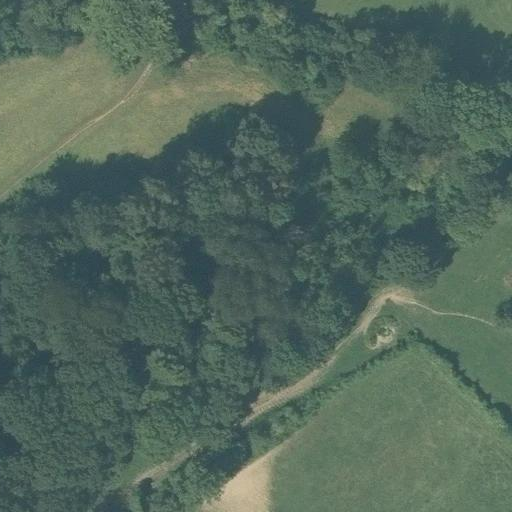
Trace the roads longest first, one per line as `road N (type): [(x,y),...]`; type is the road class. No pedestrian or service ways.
road 1 (track): [(196,10),(300,24),(410,64),(470,124),(511,199)]
road 2 (track): [(0,26),(124,2),(196,10)]
